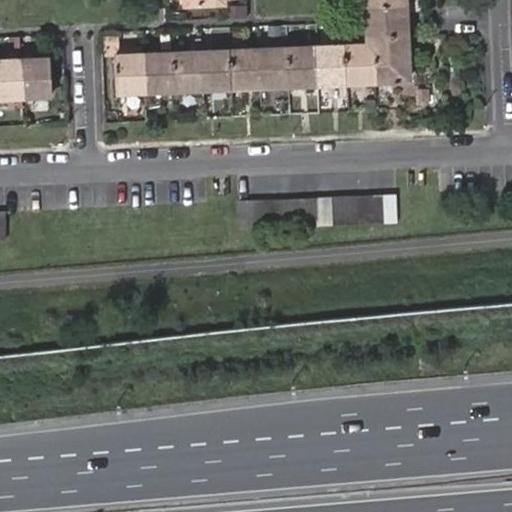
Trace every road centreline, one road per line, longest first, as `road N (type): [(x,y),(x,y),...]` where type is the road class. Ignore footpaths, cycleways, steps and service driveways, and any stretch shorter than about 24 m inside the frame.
road 1 (motorway): [(511,436),(0,480)]
road 2 (residential): [(511,143),(0,164)]
